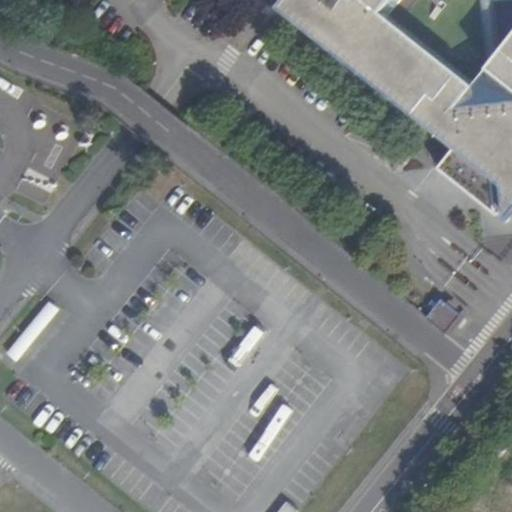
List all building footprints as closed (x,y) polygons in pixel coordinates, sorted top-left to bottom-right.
[(511,0),(282,0),(269,17),(448,160),(438,172),(511,167),(511,0)] [(511,207),(511,167),(438,172),(500,220),(511,207)] [(18,193),(45,205),(55,181),(27,170),(18,193)] [(444,300),(429,318),(447,332),(462,314),(444,300)] [(25,326),(7,351),(22,362),(60,309),(49,301),(28,329),(25,326)]
